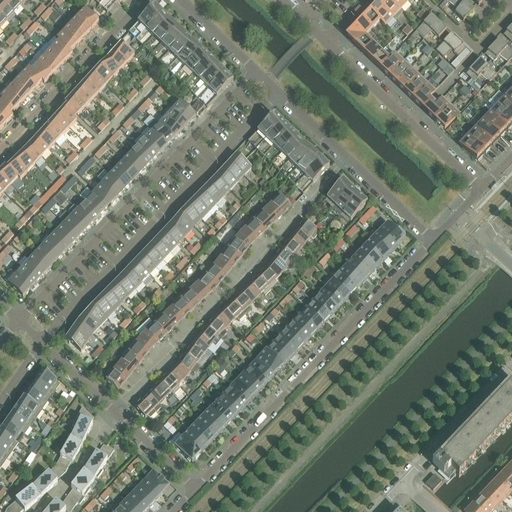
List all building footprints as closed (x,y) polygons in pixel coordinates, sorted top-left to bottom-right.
[(21,8),(12,0),(0,0),(0,2),(14,15),(21,8)] [(107,14),(120,0),(104,0),(99,6),(107,14)] [(400,11),(388,0),(383,0),(380,4),(379,5),(393,19),(395,21),(402,13),(400,11)] [(408,3),(404,0),(388,0),(400,11),(408,3)] [(474,11),(462,0),(446,0),(439,8),(442,11),(449,3),(458,10),(455,14),(463,23),(474,11)] [(14,15),(0,2),(0,16),(7,23),(14,15)] [(42,14),(46,9),(42,5),(38,10),(40,12),(42,14)] [(393,19),(379,5),(377,6),(371,13),(380,22),(385,27),(393,19)] [(136,42),(163,14),(155,7),(128,34),(136,42)] [(42,14),(40,12),(38,10),(34,15),(37,18),(42,14)] [(53,14),(49,10),(45,14),(49,18),(53,14)] [(99,23),(90,15),(86,11),(78,18),(91,31),(99,23)] [(424,19),(428,16),(422,11),(419,14),(424,19)] [(53,14),(49,18),(53,23),(59,17),(54,12),(53,14)] [(365,38),(380,22),(371,13),(355,29),(365,38)] [(49,18),(45,14),(40,19),(44,23),(49,18)] [(144,49),(170,22),(163,14),(136,42),(144,49)] [(446,31),(431,16),(416,33),(419,36),(423,40),(432,33),(438,39),(446,31)] [(91,31),(78,18),(71,26),(84,38),(91,31)] [(28,28),(32,24),(28,20),(24,25),(28,28)] [(152,57),(178,29),(170,22),(144,49),(152,57)] [(23,33),(28,28),(24,25),(20,29),(23,33)] [(39,28),(35,25),(31,29),(34,33),(39,28)] [(84,38),(71,26),(64,33),(77,45),(84,38)] [(410,35),(413,32),(407,26),(404,30),(410,35)] [(511,26),(503,36),(511,44),(511,43),(511,26)] [(34,33),(31,29),(26,34),(30,37),(34,33)] [(160,64),(186,37),(178,29),(152,57),(160,64)] [(372,45),(365,38),(355,29),(347,38),(364,54),(372,45)] [(77,45),(64,33),(57,40),(70,53),(77,45)] [(414,41),(419,36),(416,33),(415,33),(410,38),(414,41)] [(14,43),(18,39),(14,35),(10,39),(14,43)] [(466,50),(451,35),(436,52),(443,59),(452,52),(458,58),(466,50)] [(168,72),(194,44),(186,37),(160,64),(168,72)] [(14,43),(10,39),(5,44),(9,48),(14,43)] [(70,53),(57,40),(57,41),(59,43),(52,50),(65,62),(73,55),(70,53)] [(511,59),(511,52),(499,40),(485,56),(493,64),(499,57),(508,64),(511,59)] [(134,57),(128,51),(121,44),(114,52),(127,65),(134,57)] [(176,79),(202,52),(194,44),(168,72),(176,79)] [(381,70),(397,54),(396,53),(393,56),(385,49),(381,54),(372,45),(364,54),(381,70)] [(27,54),(31,49),(27,46),(23,50),(27,54)] [(425,55),(430,50),(427,47),(421,52),(425,55)] [(27,54),(23,50),(19,55),(23,58),(27,54)] [(65,62),(52,50),(45,57),(58,70),(65,62)] [(428,58),(433,53),(430,50),(425,55),(428,58)] [(127,65),(114,52),(107,59),(120,72),(127,65)] [(183,86),(210,59),(202,52),(176,79),(183,86)] [(397,54),(381,70),(388,77),(404,61),(397,54)] [(58,70),(45,57),(38,65),(40,66),(51,77),(58,70)] [(120,72),(107,59),(100,67),(113,79),(120,72)] [(191,94),(217,66),(210,59),(183,86),(191,94)] [(13,69),(17,64),(13,60),(9,65),(13,69)] [(461,60),(453,68),(455,70),(463,62),(461,60)] [(491,70),(487,66),(480,60),(466,75),(474,83),(480,77),(489,83),(497,76),(491,70)] [(40,66),(38,65),(35,61),(28,69),(29,70),(40,80),(44,84),(51,77),(40,66)] [(396,85),(412,68),(404,61),(388,77),(389,78),(396,85)] [(440,70),(445,65),(442,62),(437,67),(440,70)] [(13,69),(9,65),(5,70),(8,73),(13,69)] [(443,73),(448,68),(445,65),(440,70),(443,73)] [(199,102),(225,74),(217,66),(191,94),(199,102)] [(113,79),(100,67),(93,74),(106,87),(113,79)] [(157,77),(162,72),(157,67),(152,72),(157,77)] [(404,92),(420,76),(412,68),(396,85),(404,92)] [(40,80),(29,70),(22,77),(35,90),(42,83),(44,85),(44,84),(40,80)] [(106,87),(93,74),(86,82),(99,94),(106,87)] [(207,109),(233,82),(225,74),(199,102),(207,109)] [(148,84),(152,80),(148,76),(144,81),(148,84)] [(412,100),(428,83),(420,76),(404,92),(412,100)] [(35,90),(22,77),(15,85),(28,97),(35,90)] [(148,84),(144,81),(139,85),(143,89),(148,84)] [(99,94),(86,82),(79,89),(92,101),(99,94)] [(428,83),(412,100),(416,104),(416,105),(418,107),(419,106),(423,110),(428,115),(436,107),(431,102),(428,99),(436,91),(435,90),(428,83)] [(28,97),(15,85),(8,92),(21,105),(28,97)] [(481,92),(473,85),(470,88),(478,95),(481,92)] [(463,95),(468,90),(465,87),(460,92),(463,95)] [(92,101),(79,89),(72,96),(85,109),(92,101)] [(159,97),(163,92),(159,89),(155,93),(159,97)] [(466,98),(471,93),(468,90),(463,95),(466,98)] [(21,105),(8,92),(1,100),(3,102),(0,104),(0,105),(11,115),(21,105)] [(159,97),(155,93),(151,98),(155,102),(159,97)] [(133,99),(130,95),(125,100),(129,103),(133,99)] [(85,109),(72,96),(64,104),(67,106),(64,109),(74,120),(85,109)] [(511,105),(504,97),(496,105),(511,120),(511,105)] [(436,123),(452,106),(444,98),(436,107),(428,115),(436,122),(436,123)] [(196,117),(190,112),(181,103),(173,111),(188,125),(196,117)] [(145,112),(149,107),(145,104),(141,108),(145,112)] [(13,117),(11,115),(0,105),(0,119),(6,125),(13,117)] [(511,125),(511,123),(511,120),(496,105),(489,112),(506,130),(508,131),(511,126),(511,125)] [(119,114),(124,109),(120,106),(116,110),(119,114)] [(445,131),(460,114),(452,106),(436,123),(445,131)] [(141,116),(145,112),(141,108),(137,113),(141,116)] [(74,120),(64,109),(56,117),(69,129),(77,122),(74,120)] [(115,118),(119,114),(116,110),(111,115),(115,118)] [(188,125),(173,111),(166,118),(181,132),(188,125)] [(504,133),(506,130),(489,112),(481,120),(499,138),(504,133)] [(256,151),(282,124),(274,116),(248,143),(256,151)] [(69,129),(56,117),(49,124),(62,137),(69,129)] [(131,127),(135,122),(131,118),(127,123),(131,127)] [(181,132),(166,118),(159,125),(174,140),(181,132)] [(105,128),(110,124),(106,120),(102,125),(105,128)] [(499,138),(481,120),(474,128),(491,146),(493,147),(498,142),(496,141),(499,138)] [(126,131),(131,127),(127,123),(123,128),(126,131)] [(62,137),(49,124),(42,132),(55,144),(62,137)] [(264,158),(290,131),(282,124),(256,151),(264,158)] [(101,133),(105,128),(102,125),(97,129),(101,133)] [(174,140),(159,125),(152,133),(167,147),(174,140)] [(491,146),(474,128),(466,136),(484,153),(489,148),(491,146)] [(272,166),(298,138),(290,131),(264,158),(272,166)] [(55,144),(42,132),(35,139),(40,143),(48,152),(55,144)] [(117,141),(121,137),(117,133),(113,138),(117,141)] [(167,147),(152,133),(145,140),(160,155),(167,147)] [(484,153),(466,136),(458,144),(478,163),(483,158),(481,156),(484,153)] [(112,146),(117,141),(113,138),(109,142),(112,146)] [(280,173),(306,146),(298,138),(272,166),(280,173)] [(48,152),(40,143),(35,139),(28,146),(41,159),(48,152)] [(92,142),(88,139),(84,143),(88,147),(92,142)] [(160,155),(145,140),(138,148),(153,162),(160,155)] [(88,147),(84,143),(80,148),(83,152),(88,147)] [(41,159),(28,146),(21,154),(34,166),(41,159)] [(287,181),(313,153),(306,146),(280,173),(287,181)] [(103,156),(107,152),(103,148),(99,153),(103,156)] [(153,162),(138,148),(131,155),(146,169),(153,162)] [(103,156),(99,153),(95,157),(98,161),(103,156)] [(295,188),(321,161),(313,153),(287,181),(295,188)] [(34,166),(21,154),(14,161),(27,174),(34,166)] [(74,162),(78,157),(74,154),(70,158),(74,162)] [(146,169),(131,155),(124,162),(139,177),(146,169)] [(251,170),(244,163),(236,155),(229,163),(244,177),(251,170)] [(69,166),(74,162),(70,158),(66,163),(69,166)] [(27,174),(14,161),(7,168),(5,166),(20,181),(27,174)] [(303,196),(329,168),(321,161),(295,188),(303,196)] [(139,177),(124,162),(117,170),(132,184),(139,177)] [(89,171),(93,166),(89,163),(85,167),(89,171)] [(244,177),(229,163),(222,170),(237,185),(244,177)] [(20,181),(5,166),(0,171),(0,176),(16,192),(23,184),(20,181)] [(89,171),(85,167),(80,172),(84,175),(89,171)] [(60,176),(64,172),(60,168),(56,173),(60,176)] [(132,184),(117,170),(110,177),(125,191),(132,184)] [(237,185),(222,170),(215,178),(230,192),(237,185)] [(16,192),(0,176),(0,190),(4,194),(9,199),(16,192)] [(125,191),(110,177),(103,185),(118,199),(125,191)] [(230,192),(215,178),(208,185),(223,199),(230,192)] [(58,189),(63,185),(59,181),(55,186),(58,189)] [(71,189),(75,185),(72,181),(67,186),(71,189)] [(263,189),(267,184),(263,181),(259,185),(263,189)] [(332,210),(351,189),(343,182),(327,199),(324,202),(330,207),(332,210)] [(118,199),(103,185),(93,195),(108,210),(118,199)] [(223,199),(208,185),(201,193),(216,207),(223,199)] [(54,194),(58,189),(55,186),(50,190),(54,194)] [(64,197),(68,192),(65,189),(60,193),(64,197)] [(250,197),(255,193),(251,189),(247,194),(250,197)] [(340,217),(359,197),(351,189),(332,210),(340,217)] [(60,201),(64,197),(60,193),(56,198),(60,201)] [(216,207),(201,193),(194,200),(209,214),(216,207)] [(246,202),(250,197),(247,194),(242,198),(246,202)] [(292,199),(287,204),(278,194),(277,195),(271,200),(274,203),(267,209),(278,221),(291,208),(296,203),(292,199)] [(108,210),(93,195),(85,203),(100,217),(108,210)] [(44,204),(49,200),(45,196),(41,201),(44,204)] [(351,222),(367,205),(359,197),(340,217),(342,219),(348,225),(351,222)] [(209,214),(194,200),(187,208),(202,222),(209,214)] [(42,207),(38,203),(34,208),(37,212),(42,207)] [(58,211),(54,207),(50,203),(46,208),(50,212),(55,216),(58,213),(58,211)] [(100,217),(85,203),(78,210),(93,225),(100,217)] [(236,212),(241,208),(237,204),(233,209),(236,212)] [(37,212),(34,208),(29,213),(33,216),(37,212)] [(46,216),(50,212),(46,208),(42,212),(46,216)] [(202,222),(187,208),(177,218),(192,232),(202,222)] [(232,217),(236,212),(233,209),(228,213),(232,217)] [(265,233),(278,221),(267,209),(261,215),(258,213),(252,218),(251,219),(265,233)] [(93,225),(78,210),(71,218),(86,232),(93,225)] [(371,217),(367,214),(363,218),(367,222),(371,217)] [(314,219),(309,215),(306,219),(311,223),(314,219)] [(23,226),(28,222),(24,218),(19,223),(23,226)] [(36,226),(40,222),(36,218),(32,223),(36,226)] [(86,232),(71,218),(64,225),(79,239),(86,232)] [(192,232),(177,218),(169,226),(184,240),(192,232)] [(362,226),(367,222),(363,218),(359,223),(362,226)] [(222,227),(227,222),(223,219),(219,223),(222,227)] [(265,233),(251,219),(245,225),(248,228),(240,235),(252,245),(265,233)] [(319,234),(314,229),(304,222),(293,236),(305,246),(311,238),(314,241),(318,235),(319,235),(319,234)] [(23,226),(19,223),(15,227),(19,231),(23,226)] [(36,226),(32,223),(28,227),(32,231),(36,226)] [(222,227),(219,223),(214,228),(218,232),(222,227)] [(405,241),(388,224),(379,233),(396,250),(405,241)] [(79,239),(64,225),(57,233),(72,247),(79,239)] [(184,240),(169,226),(162,233),(177,247),(184,240)] [(358,231),(354,228),(350,232),(353,236),(358,231)] [(211,239),(215,234),(211,231),(207,235),(211,239)] [(353,236),(350,232),(345,237),(349,240),(353,236)] [(9,241),(14,237),(10,233),(5,238),(9,241)] [(22,241),(26,237),(22,233),(18,237),(22,241)] [(72,247),(57,233),(50,240),(65,254),(72,247)] [(177,247),(162,233),(155,241),(170,255),(177,247)] [(396,250),(379,233),(372,240),(390,257),(396,250)] [(240,259),(252,245),(240,235),(234,243),(231,240),(226,246),(225,247),(240,259)] [(299,253),(305,246),(293,236),(282,250),(297,262),(298,262),(298,261),(302,255),(299,253)] [(17,246),(22,241),(18,237),(14,242),(17,246)] [(5,246),(9,241),(5,238),(1,242),(5,246)] [(65,254),(50,240),(43,247),(58,262),(65,254)] [(390,257),(372,240),(366,247),(383,264),(390,257)] [(170,255),(155,241),(148,248),(163,262),(170,255)] [(344,245),(341,242),(336,246),(340,250),(344,245)] [(198,253),(202,248),(198,245),(194,249),(198,253)] [(340,250),(336,246),(332,251),(336,254),(340,250)] [(58,262),(43,247),(36,255),(40,258),(51,269),(58,262)] [(229,273),(240,259),(225,247),(225,248),(220,254),(223,256),(217,263),(229,273)] [(383,264),(366,247),(359,254),(376,271),(383,264)] [(8,256),(12,251),(8,248),(4,252),(8,256)] [(163,262),(148,248),(141,255),(156,270),(163,262)] [(193,257),(198,253),(194,249),(190,254),(193,257)] [(297,263),(297,262),(282,250),(271,264),(282,275),(289,267),(292,269),(296,263),(297,263)] [(376,271),(359,254),(352,261),(370,278),(376,271)] [(51,269),(40,258),(36,255),(29,262),(40,272),(44,276),(51,269)] [(156,270),(141,255),(134,263),(149,277),(156,270)] [(327,264),(331,259),(327,255),(323,260),(327,264)] [(184,268),(188,263),(184,259),(180,264),(184,268)] [(327,264),(323,260),(319,264),(323,268),(327,264)] [(370,278),(352,261),(346,268),(363,285),(370,278)] [(44,276),(40,272),(29,262),(22,270),(37,284),(44,276)] [(149,277),(134,263),(127,270),(142,284),(149,277)] [(218,287),(229,273),(217,263),(212,269),(209,267),(204,273),(203,274),(218,287)] [(179,272),(184,268),(180,264),(176,269),(179,272)] [(275,282),(282,275),(271,264),(258,277),(271,291),(278,285),(275,282)] [(312,275),(316,271),(312,267),(308,272),(312,275)] [(363,285),(346,268),(339,275),(356,292),(363,285)] [(37,284),(22,270),(15,277),(30,291),(37,284)] [(142,284),(127,270),(120,278),(135,292),(142,284)] [(307,280),(312,275),(308,272),(303,276),(307,280)] [(170,282),(174,278),(170,274),(166,279),(170,282)] [(218,287),(203,274),(206,277),(194,288),(205,300),(218,287)] [(356,292),(339,275),(332,282),(350,299),(356,292)] [(30,291),(15,277),(8,285),(23,299),(30,291)] [(271,291),(258,277),(245,290),(256,301),(262,295),(265,297),(271,291)] [(135,292),(120,278),(113,285),(128,299),(135,292)] [(165,287),(170,282),(166,279),(161,283),(165,287)] [(350,299),(332,282),(326,289),(343,306),(350,299)] [(305,287),(301,283),(297,288),(300,291),(305,287)] [(128,299),(113,285),(106,292),(121,307),(128,299)] [(192,312),(205,300),(194,288),(188,294),(185,292),(179,297),(178,298),(192,312)] [(300,291),(297,288),(292,292),(296,296),(300,291)] [(343,306),(326,289),(319,296),(337,313),(343,306)] [(249,307),(256,301),(245,290),(232,302),(246,316),(252,310),(249,307)] [(157,299),(161,296),(162,295),(158,291),(154,296),(157,299)] [(121,307),(106,292),(99,300),(114,314),(121,307)] [(157,299),(156,301),(159,304),(164,299),(161,296),(157,299)] [(337,313),(319,296),(313,303),(330,319),(337,313)] [(292,301),(288,297),(283,302),(287,305),(292,301)] [(192,312),(178,298),(172,304),(175,307),(168,313),(179,324),(192,312)] [(114,314),(99,300),(92,307),(107,321),(114,314)] [(246,316),(232,302),(219,315),(230,326),(237,320),(239,322),(246,316)] [(287,305),(283,302),(279,306),(283,310),(287,305)] [(330,319),(313,303),(306,310),(323,326),(330,319)] [(141,312),(146,307),(142,304),(138,308),(141,312)] [(107,321),(92,307),(85,315),(100,329),(107,321)] [(137,316),(141,312),(138,308),(133,313),(137,316)] [(323,326),(306,310),(299,317),(317,333),(323,326)] [(278,315),(274,311),(270,316),(274,319),(278,315)] [(165,337),(179,324),(168,313),(155,325),(152,322),(165,337)] [(100,329),(85,315),(78,322),(93,336),(100,329)] [(224,332),(230,326),(219,315),(206,327),(221,340),(227,334),(224,332)] [(274,319),(270,316),(266,320),(270,324),(274,319)] [(317,333),(299,317),(293,324),(310,340),(317,333)] [(127,327),(132,322),(128,318),(124,323),(127,327)] [(93,336),(78,322),(72,330),(87,345),(93,336)] [(165,337),(152,322),(151,323),(146,329),(148,331),(141,338),(152,349),(165,337)] [(123,331),(127,327),(124,323),(119,328),(123,331)] [(310,340),(293,324),(286,331),(304,347),(310,340)] [(265,328),(261,325),(257,329),(261,333),(265,328)] [(221,340),(206,327),(195,342),(208,351),(212,345),(215,347),(221,340)] [(261,333),(257,329),(253,334),(256,338),(261,333)] [(87,345),(72,330),(66,339),(81,353),(87,345)] [(304,347),(286,331),(280,338),(297,354),(304,347)] [(113,341),(118,337),(114,333),(109,338),(113,341)] [(250,345),(254,340),(250,336),(246,341),(250,345)] [(109,346),(113,341),(109,338),(105,342),(109,346)] [(141,363),(152,349),(141,338),(134,346),(131,344),(126,351),(141,363)] [(297,354),(280,338),(273,345),(290,361),(297,354)] [(197,365),(208,351),(195,342),(184,356),(197,365)] [(290,361),(273,345),(266,352),(284,368),(290,361)] [(235,355),(240,351),(236,347),(232,352),(235,355)] [(99,356),(104,352),(100,348),(95,353),(99,356)] [(130,377),(141,363),(126,351),(120,358),(123,360),(117,367),(130,377)] [(235,355),(232,352),(227,356),(231,360),(235,355)] [(284,368),(266,352),(259,359),(277,375),(284,368)] [(95,361),(99,356),(95,353),(91,357),(95,361)] [(194,375),(200,368),(197,365),(184,356),(173,370),(185,381),(191,372),(194,375)] [(277,375),(259,359),(257,362),(253,359),(246,366),(250,369),(267,386),(277,375)] [(224,371),(229,367),(225,363),(221,368),(224,371)] [(118,391),(130,377),(117,367),(114,365),(113,366),(105,377),(108,379),(106,382),(118,391)] [(224,371),(221,368),(216,372),(220,376),(224,371)] [(267,386),(250,369),(243,376),(260,393),(267,386)] [(57,383),(44,370),(36,381),(40,384),(54,394),(56,392),(60,386),(57,383)] [(177,388),(185,381),(173,370),(160,383),(174,397),(180,390),(177,388)] [(260,393),(243,376),(237,383),(254,399),(260,393)] [(215,381),(212,377),(207,382),(211,385),(215,381)] [(54,394),(40,384),(36,381),(30,390),(40,397),(48,403),(54,394)] [(459,478),(511,422),(511,381),(432,465),(449,482),(456,475),(459,478)] [(211,385),(207,382),(203,386),(207,390),(211,385)] [(174,397),(160,383),(147,395),(158,407),(165,400),(167,403),(174,397)] [(254,399),(237,383),(230,390),(247,406),(254,399)] [(48,403),(40,397),(30,390),(24,398),(40,409),(42,411),(48,403)] [(247,406),(230,390),(223,397),(241,413),(247,406)] [(202,395),(198,391),(194,395),(198,399),(202,395)] [(154,411),(158,407),(147,395),(134,408),(145,419),(147,417),(150,420),(156,414),(157,413),(154,411)] [(198,399),(194,395),(190,400),(193,404),(198,399)] [(241,413),(223,397),(217,404),(234,420),(241,413)] [(40,409),(24,398),(18,406),(36,419),(42,411),(40,409)] [(234,420),(217,404),(210,411),(227,427),(234,420)] [(189,408),(185,405),(181,409),(185,413),(189,408)] [(36,419),(18,406),(12,415),(30,428),(36,419)] [(82,445),(92,427),(93,426),(88,423),(91,417),(82,408),(72,427),(76,429),(71,439),(82,445)] [(185,413),(181,409),(176,414),(180,418),(185,413)] [(227,427),(210,411),(203,418),(221,434),(227,427)] [(30,428),(12,415),(6,423),(25,436),(30,428)] [(221,434),(203,418),(197,425),(214,441),(221,434)] [(176,422),(172,419),(168,423),(171,427),(176,422)] [(25,436),(6,423),(0,431),(19,444),(25,436)] [(171,427),(168,423),(163,428),(167,431),(171,427)] [(214,441),(197,425),(190,432),(208,448),(214,441)] [(19,444),(0,431),(0,443),(13,453),(19,444)] [(208,448),(190,432),(184,439),(201,455),(208,448)] [(72,465),(80,449),(82,445),(71,439),(70,440),(68,439),(64,447),(66,448),(60,458),(72,465)] [(201,455),(184,439),(175,448),(192,464),(201,455)] [(13,453),(0,443),(0,456),(7,461),(13,453)] [(114,452),(105,448),(103,447),(101,450),(112,455),(114,452)] [(101,471),(107,461),(96,454),(84,472),(95,480),(96,478),(98,480),(103,472),(101,471)] [(135,469),(140,465),(136,461),(131,466),(135,469)] [(68,469),(57,464),(56,467),(65,474),(68,469)] [(511,464),(503,472),(511,480),(511,464)] [(65,474),(56,467),(53,470),(61,478),(65,474)] [(90,490),(88,489),(89,488),(93,490),(97,483),(94,481),(95,480),(84,472),(71,490),(73,491),(83,497),(83,496),(85,497),(90,490)] [(511,492),(511,480),(503,472),(495,480),(510,495),(511,492)] [(41,498),(57,484),(58,484),(49,473),(47,475),(46,473),(39,479),(40,481),(32,488),(41,498)] [(170,488),(154,473),(147,480),(163,495),(170,488)] [(122,483),(126,479),(122,475),(118,480),(122,483)] [(433,492),(442,483),(434,476),(425,485),(433,492)] [(163,495),(147,480),(140,487),(156,502),(163,495)] [(510,495),(495,480),(487,489),(502,503),(510,495)] [(23,511),(25,511),(38,501),(41,498),(32,488),(31,489),(30,487),(23,493),(24,495),(16,503),(23,511)] [(156,502),(140,487),(133,494),(149,510),(156,502)] [(108,498),(113,493),(109,489),(104,494),(108,498)] [(502,503),(487,489),(479,497),(494,511),(502,503)] [(146,511),(149,510),(133,494),(126,501),(137,511),(146,511)] [(80,506),(69,496),(67,499),(75,507),(77,504),(80,506)] [(493,511),(494,511),(479,497),(472,505),(478,511),(493,511)] [(75,507),(67,499),(64,502),(73,510),(75,507)] [(92,510),(97,505),(93,501),(89,506),(92,510)] [(137,511),(126,501),(120,509),(123,511),(137,511)] [(65,511),(66,511),(61,507),(56,502),(46,511),(65,511)]
